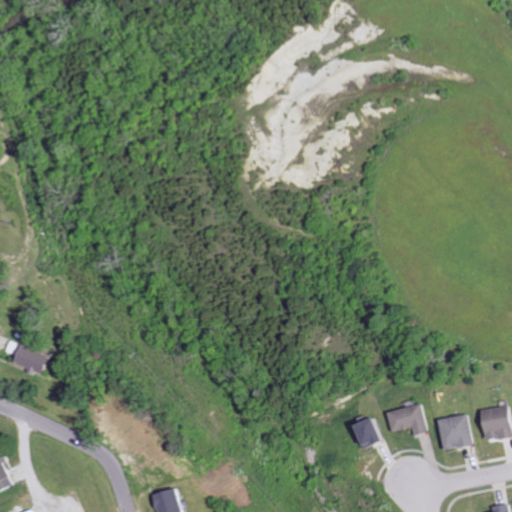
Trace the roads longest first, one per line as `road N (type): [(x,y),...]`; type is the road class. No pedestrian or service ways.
road 1 (residential): [(129,511),(105,460),(0,406)]
road 2 (residential): [(511,469),(416,490),(424,511)]
